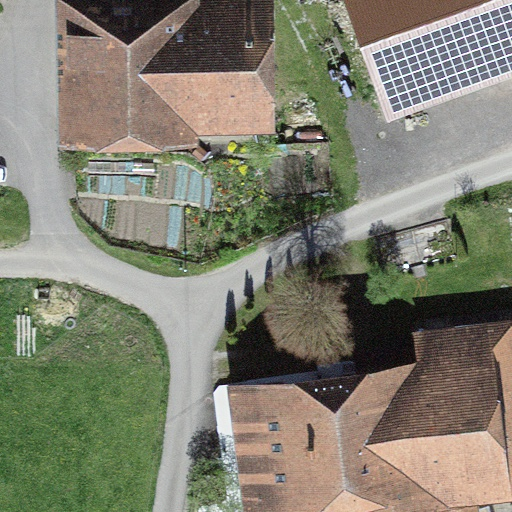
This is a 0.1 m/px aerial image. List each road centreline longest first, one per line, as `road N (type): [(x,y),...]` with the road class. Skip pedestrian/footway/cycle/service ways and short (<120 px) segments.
road 1 (residential): [(170,511),(187,352),(207,309),(269,260)]
road 2 (track): [(269,260),(333,229),(511,172)]
